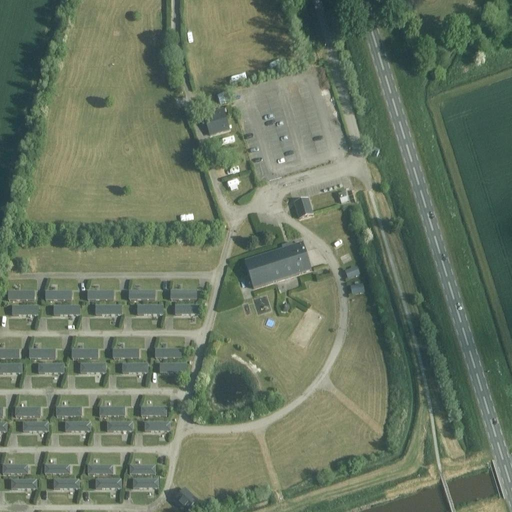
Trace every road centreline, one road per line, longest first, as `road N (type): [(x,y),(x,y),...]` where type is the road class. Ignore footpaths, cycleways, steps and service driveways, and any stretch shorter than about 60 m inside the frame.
road 1 (primary): [(511,490),(361,0)]
road 2 (unclassified): [(314,0),(373,202)]
